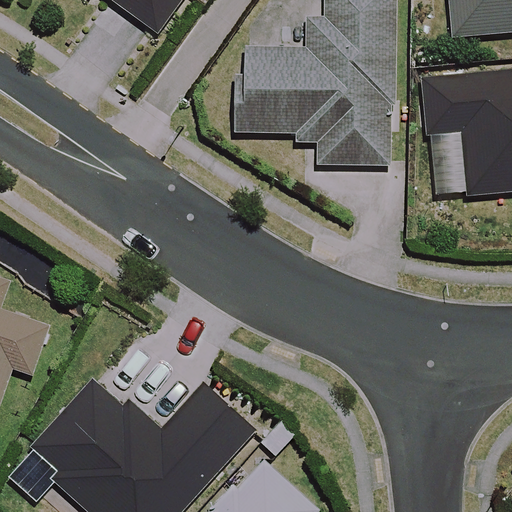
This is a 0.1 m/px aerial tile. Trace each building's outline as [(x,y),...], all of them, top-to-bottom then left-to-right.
[(184,0),(96,0),(158,40),(184,0)] [(396,0),(321,0),(321,21),(306,20),(304,57),(244,53),(240,137),(315,141),(314,168),(387,171),(396,0)] [(511,0),(448,0),(452,42),(511,36),(511,0)] [(511,75),(423,83),(427,137),(448,135),(453,200),(511,194),(511,75)] [(0,410),(9,378),(33,385),(52,321),(9,309),(17,284),(0,278),(0,410)] [(182,511),(252,434),(204,391),(161,439),(98,383),(27,463),(82,511),(182,511)] [(309,511),(260,464),(214,511),(309,511)]
